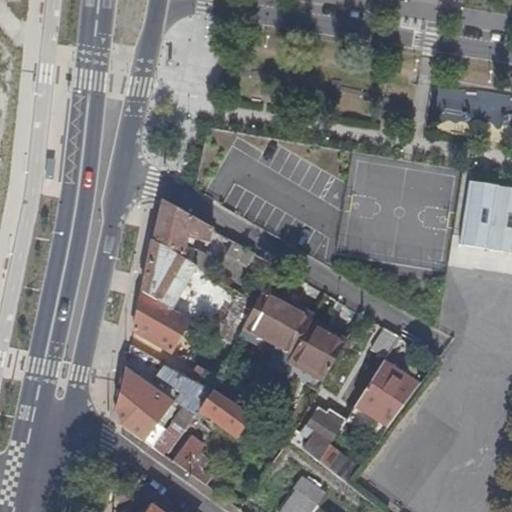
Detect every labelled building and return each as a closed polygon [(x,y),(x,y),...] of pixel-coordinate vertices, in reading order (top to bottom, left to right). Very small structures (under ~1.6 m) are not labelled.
[(511,182),(482,178),(470,244),(511,250),(511,182)] [(216,232),(163,202),(154,244),(185,262),(192,266),(193,257),(187,255),(190,241),(213,245),(216,232)] [(234,243),(222,264),(245,278),(258,256),(234,243)] [(185,262),(154,244),(143,294),(160,304),(185,262)] [(314,321),(266,289),(263,294),(312,325),(314,321)] [(160,304),(143,294),(135,334),(173,355),(189,327),(194,330),(197,326),(160,304)] [(263,294),(243,331),(278,351),(243,413),(252,418),(257,421),(288,365),(290,364),(310,328),(312,325),(263,294)] [(323,386),(344,349),(310,328),(290,364),(288,365),(323,386)] [(387,361),(401,339),(386,330),(373,352),(387,361)] [(419,386),(384,366),(383,365),(356,409),(389,429),(419,386)] [(192,382),(166,366),(157,380),(183,396),(177,403),(190,411),(178,427),(186,433),(200,413),(214,395),(192,382)] [(200,370),(192,382),(214,395),(220,382),(200,370)] [(172,406),(127,372),(118,411),(119,416),(124,428),(153,449),(166,432),(157,426),(172,406)] [(243,413),(214,395),(200,413),(237,440),(252,418),(243,413)] [(303,437),(296,433),(291,442),(320,465),(348,422),(331,411),(328,415),(320,410),(303,437)] [(415,414),(366,482),(397,505),(447,437),(415,414)] [(178,427),(159,453),(167,459),(186,433),(178,427)] [(192,441),(174,464),(207,488),(220,471),(200,456),(205,450),(192,441)] [(348,485),(359,470),(332,450),(322,466),(348,485)] [(294,491),(296,492),(318,509),(326,497),(303,481),(294,491)] [(315,511),(318,509),(296,492),(280,511),(315,511)]
